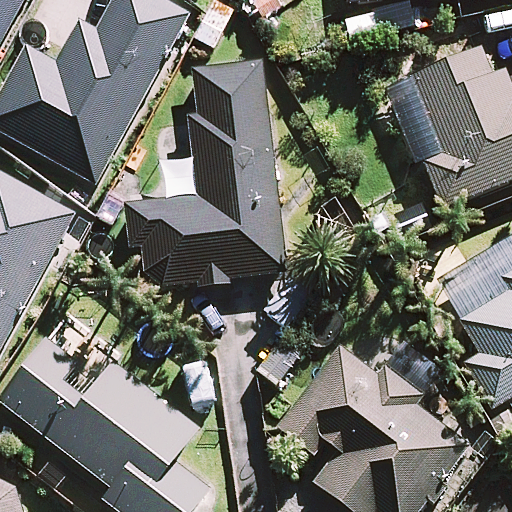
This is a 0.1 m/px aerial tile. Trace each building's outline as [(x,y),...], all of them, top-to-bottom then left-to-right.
[(0,0),(0,43),(24,0),(0,0)] [(189,16),(161,0),(117,0),(99,34),(83,25),(59,68),(30,51),(0,104),(0,134),(92,187),(189,16)] [(511,183),(511,38),(385,90),(435,214),(511,183)] [(287,276),(259,66),(193,74),(199,119),(188,121),(193,163),(162,167),(167,204),(124,210),(130,250),(141,249),(147,294),(287,276)] [(0,354),(74,219),(0,178),(0,354)] [(511,243),(437,289),(480,359),(465,368),(491,412),(511,399),(511,243)] [(311,300),(286,281),(262,312),(287,331),(311,300)] [(99,383),(47,343),(0,403),(0,405),(111,492),(103,502),(114,511),(193,511),(209,492),(172,463),(196,433),(111,367),(99,383)] [(421,511),(471,451),(344,347),(277,429),(313,459),(325,444),(337,454),(312,484),(346,511),(421,511)] [(30,511),(32,509),(0,491),(0,511),(30,511)]
